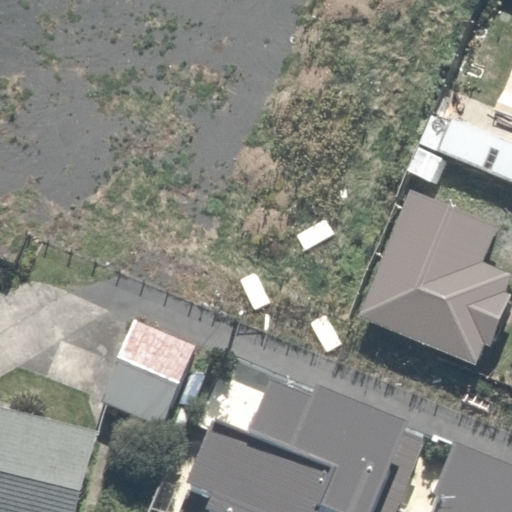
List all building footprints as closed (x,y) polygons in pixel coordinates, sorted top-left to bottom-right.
[(368,0),(294,0),(273,47),(334,75),(368,0)] [(511,137),(455,114),(439,153),(511,184),(511,137)] [(500,226),(418,188),(360,314),(480,369),(511,298),(511,266),(487,255),(500,226)] [(135,323),(98,406),(151,430),(189,348),(135,323)] [(403,511),(429,449),(295,394),(291,404),(277,398),(255,453),(216,436),(184,511),(403,511)] [(77,511),(96,434),(0,411),(0,511),(77,511)] [(511,511),(511,481),(460,461),(439,511),(511,511)]
